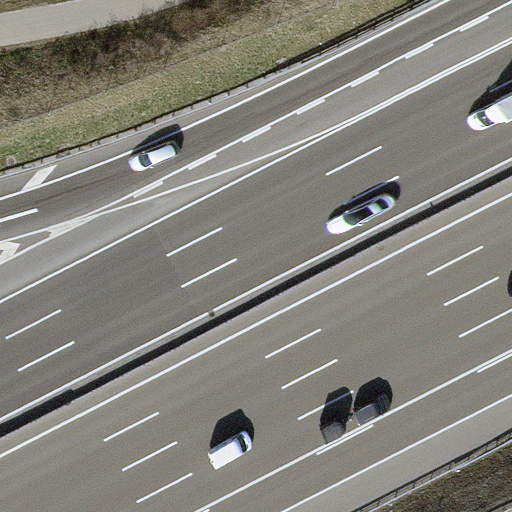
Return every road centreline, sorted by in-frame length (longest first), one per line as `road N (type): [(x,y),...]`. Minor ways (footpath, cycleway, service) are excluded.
road 1 (motorway): [(43,511),(511,272)]
road 2 (motorway): [(432,142),(0,361)]
road 3 (motorway): [(432,142),(0,231)]
road 4 (unknown): [(187,511),(289,461),(357,408),(403,327)]
road 5 (track): [(0,29),(134,0)]
